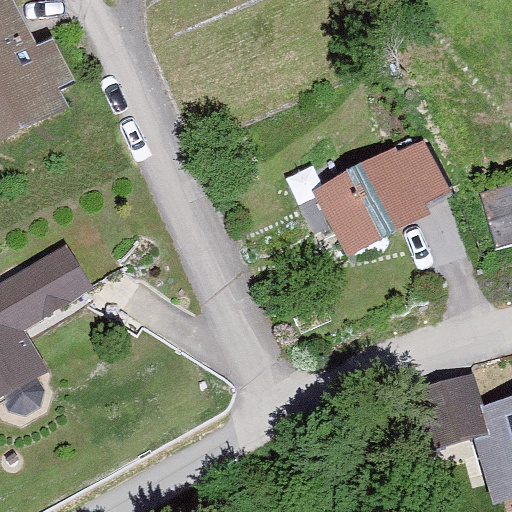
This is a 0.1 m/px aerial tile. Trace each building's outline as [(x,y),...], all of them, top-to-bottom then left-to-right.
[(7,0),(0,4),(0,142),(69,106),(59,87),(75,79),(53,37),(37,45),(12,0),(7,0)] [(307,207),(334,274),(396,249),(368,182),(307,207)] [(0,293),(0,402),(4,400),(11,411),(30,415),(41,408),(46,394),(35,378),(46,371),(21,332),(90,288),(66,251),(0,293)] [(397,401),(411,449),(476,431),(471,413),(461,382),(397,401)] [(511,401),(471,413),(476,431),(496,502),(511,497),(511,401)]
